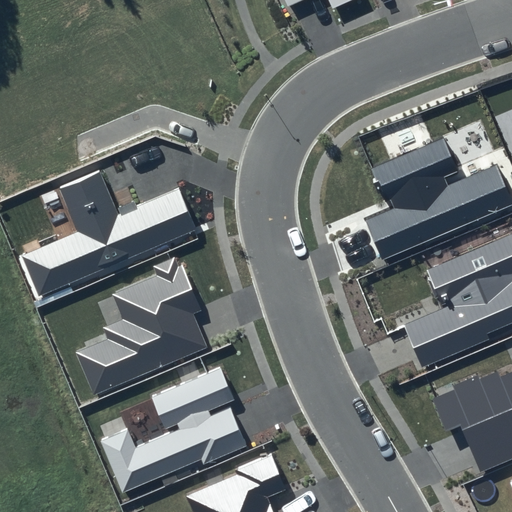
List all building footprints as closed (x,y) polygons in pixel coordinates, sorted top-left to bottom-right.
[(283,0),(287,8),(304,0),(327,0),(332,9),(352,0),(283,0)] [(443,137),(372,168),(386,202),(390,201),(394,209),(366,220),(382,258),(511,203),(495,167),(448,187),(444,177),(458,171),(443,137)] [(100,171),(59,188),(78,232),(22,256),(39,297),(197,229),(179,188),(118,214),(100,171)] [(511,231),(425,270),(441,306),(402,323),(421,368),(488,339),(486,335),(511,323),(511,231)] [(155,275),(112,293),(123,319),(102,329),(106,339),(76,352),(94,395),(208,347),(193,313),(201,310),(182,265),(178,266),(174,257),(152,267),(155,275)] [(497,369),(432,397),(447,432),(461,426),(481,473),(511,459),(511,371),(500,377),(497,369)] [(128,429),(99,441),(123,496),(202,463),(203,465),(246,447),(228,403),(234,400),(221,370),(153,399),(168,434),(136,448),(128,429)] [(239,474),(185,496),(191,511),(273,511),(268,497),(286,489),(272,455),(237,469),(239,474)]
